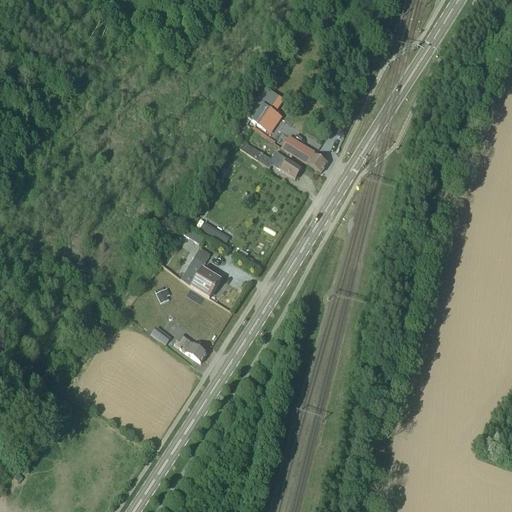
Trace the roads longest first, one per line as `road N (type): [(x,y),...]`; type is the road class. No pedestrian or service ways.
road 1 (primary): [(133,511),(458,0)]
road 2 (unclassified): [(511,20),(431,237),(369,511)]
